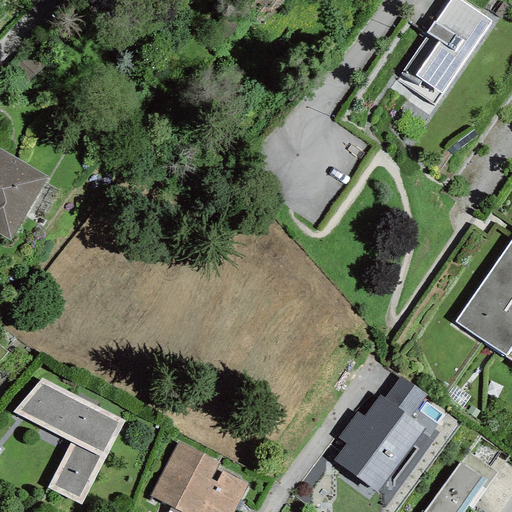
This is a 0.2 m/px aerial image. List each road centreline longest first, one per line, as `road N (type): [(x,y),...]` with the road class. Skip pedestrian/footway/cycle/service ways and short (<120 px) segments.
road 1 (residential): [(285,158),(391,0)]
road 2 (residential): [(273,511),(365,384)]
